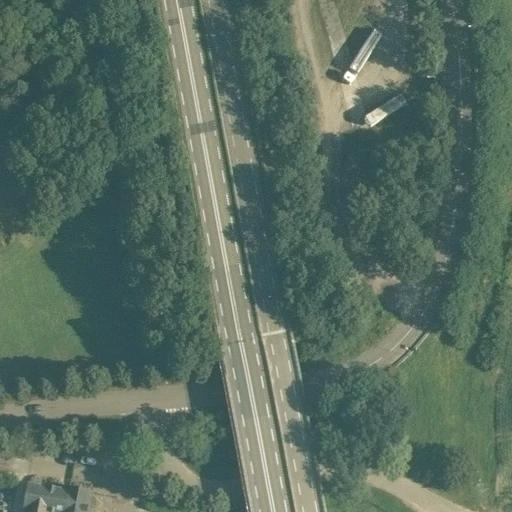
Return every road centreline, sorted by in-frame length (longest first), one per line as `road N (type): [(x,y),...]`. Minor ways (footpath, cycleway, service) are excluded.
road 1 (unclassified): [(161,400),(342,376),(376,363),(434,305),(456,247),(464,171),(450,0)]
road 2 (primary): [(271,511),(176,0)]
road 3 (unclassified): [(307,511),(218,0)]
road 4 (unclassified): [(449,511),(402,488),(332,471),(194,489),(176,475),(166,451),(161,400)]
road 5 (track): [(434,305),(383,281),(341,228),(298,0)]
road 6 (unclassified): [(0,419),(161,400)]
